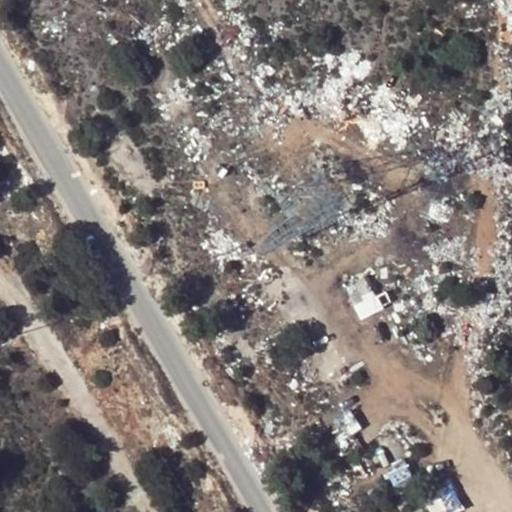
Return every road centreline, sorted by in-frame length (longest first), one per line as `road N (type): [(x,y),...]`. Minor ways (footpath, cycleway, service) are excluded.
road 1 (track): [(496,0),(497,95),(448,447),(421,511)]
road 2 (unclassified): [(257,511),(0,80)]
